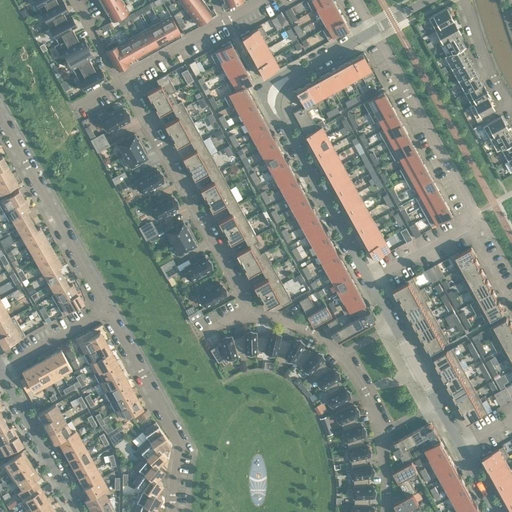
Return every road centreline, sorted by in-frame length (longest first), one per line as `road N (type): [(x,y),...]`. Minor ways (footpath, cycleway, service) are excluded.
road 1 (residential): [(265,0),(123,77),(251,315)]
road 2 (residential): [(369,283),(267,94),(373,31)]
road 3 (residential): [(106,307),(180,443),(172,511)]
road 4 (residential): [(0,115),(106,307)]
road 5 (residential): [(373,31),(481,219)]
road 6 (residential): [(0,371),(76,511)]
road 7 (residential): [(369,283),(481,219)]
road 8 (residential): [(0,365),(106,307)]
road 9 (residential): [(511,110),(493,82),(465,0)]
